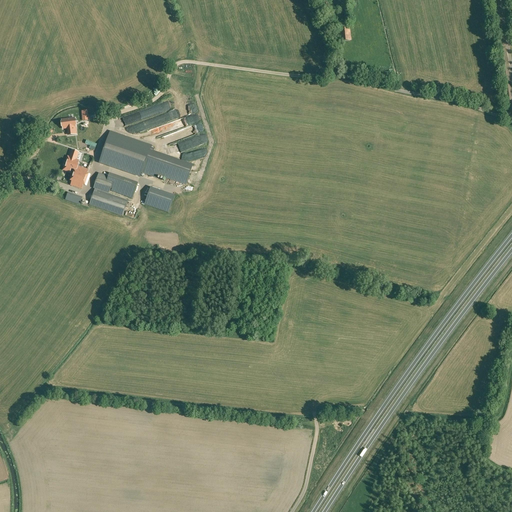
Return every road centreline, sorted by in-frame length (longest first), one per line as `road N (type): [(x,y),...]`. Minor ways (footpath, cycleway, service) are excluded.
road 1 (trunk): [(511,236),(313,511)]
road 2 (trunk): [(324,511),(511,250)]
